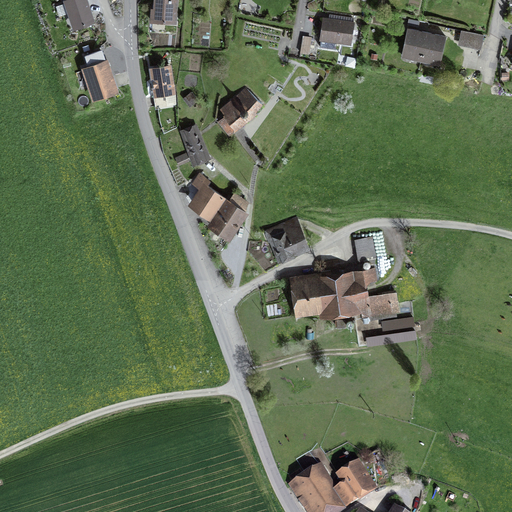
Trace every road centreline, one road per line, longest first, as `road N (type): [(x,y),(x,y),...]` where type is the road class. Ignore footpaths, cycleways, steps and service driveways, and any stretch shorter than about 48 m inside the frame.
road 1 (unclassified): [(511,233),(359,225),(212,308)]
road 2 (tertiary): [(131,39),(143,120),(212,308)]
road 3 (track): [(241,387),(128,403),(0,452)]
road 4 (tertiary): [(212,308),(292,511)]
